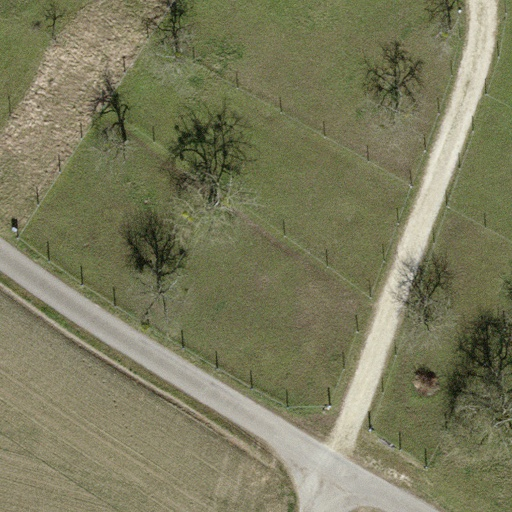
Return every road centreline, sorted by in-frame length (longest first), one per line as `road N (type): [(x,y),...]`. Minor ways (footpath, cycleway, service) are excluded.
road 1 (track): [(333,476),(496,37),(493,0)]
road 2 (unclassified): [(0,246),(333,476),(405,511)]
